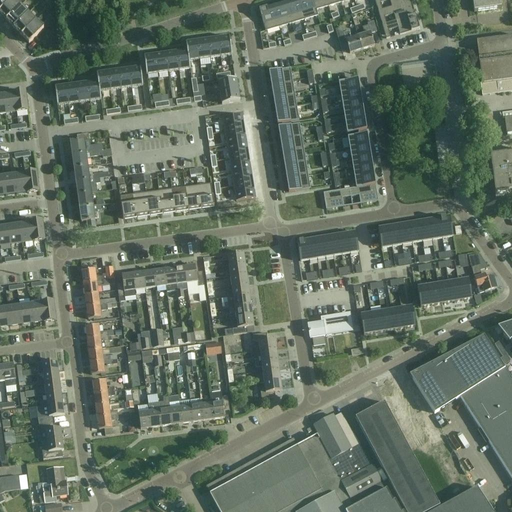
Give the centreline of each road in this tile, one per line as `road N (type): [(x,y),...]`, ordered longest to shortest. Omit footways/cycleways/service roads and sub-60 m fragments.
road 1 (residential): [(269,224),(255,125),(261,106),(241,2)]
road 2 (residential): [(442,42),(371,71),(393,213)]
road 3 (residential): [(33,69),(241,2)]
road 4 (residential): [(318,401),(511,301)]
road 5 (residential): [(57,256),(269,224)]
road 6 (residential): [(107,511),(89,482),(66,344)]
road 7 (residential): [(318,401),(303,364),(281,232)]
road 8 (residential): [(179,478),(318,401)]
road 9 (residential): [(50,202),(33,69)]
